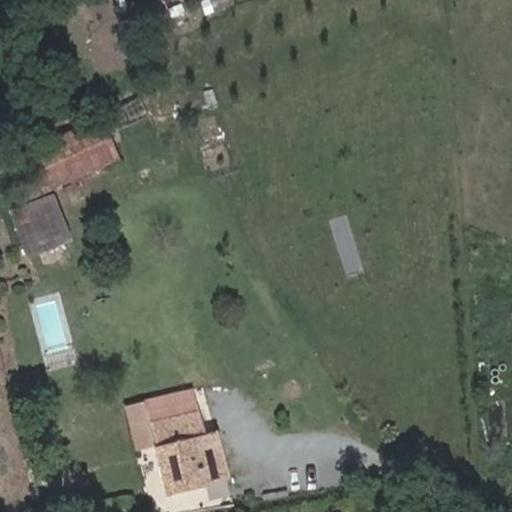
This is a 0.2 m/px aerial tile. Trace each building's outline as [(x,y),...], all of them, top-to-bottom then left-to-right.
[(145,101),(102,118),(108,133),(150,117),(145,101)] [(0,157),(0,162),(2,168),(16,204),(119,163),(108,133),(102,118),(0,157)] [(43,268),(72,255),(66,240),(58,221),(50,200),(11,215),(28,257),(38,253),(43,268)] [(72,255),(76,263),(138,240),(160,232),(156,222),(150,206),(66,240),(72,255)] [(14,314),(43,299),(37,287),(7,301),(14,314)] [(140,411),(189,396),(182,375),(133,389),(140,411)] [(199,440),(189,396),(140,411),(164,499),(224,483),(212,437),(199,440)]
